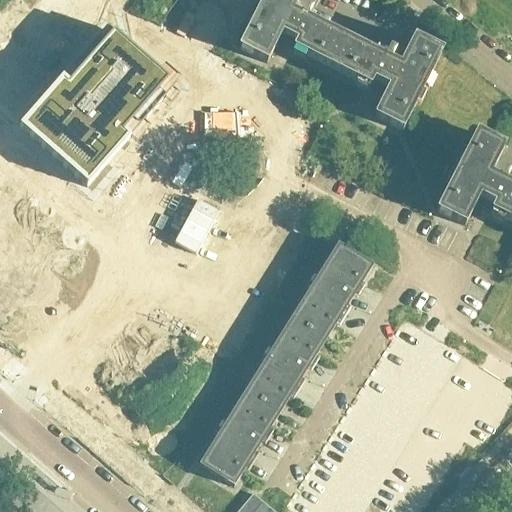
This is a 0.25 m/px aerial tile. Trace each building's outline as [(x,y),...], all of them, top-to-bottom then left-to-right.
[(30,0),(18,0),(0,21),(0,34),(10,43),(40,8),(30,0)] [(0,0),(0,21),(18,0),(0,0)] [(30,0),(40,8),(57,23),(36,47),(48,57),(69,34),(81,44),(85,39),(97,50),(127,16),(145,32),(153,23),(138,10),(147,0),(30,0)] [(161,0),(147,0),(138,10),(153,23),(173,41),(188,23),(161,0)] [(194,0),(161,0),(188,23),(202,7),(194,0)] [(40,8),(10,43),(27,58),(36,47),(57,23),(40,8)] [(31,127),(21,139),(77,188),(87,176),(93,181),(114,157),(108,152),(117,142),(123,147),(134,135),(170,94),(108,40),(97,52),(92,47),(26,122),(31,127)] [(47,98),(49,83),(26,79),(24,94),(47,98)] [(74,258),(0,193),(0,333),(5,338),(74,258)] [(511,227),(497,245),(511,258),(511,227)] [(353,296),(370,268),(337,247),(319,275),(353,296)] [(336,323),(353,296),(319,275),(302,302),(336,323)] [(319,350),(334,325),(336,323),(302,302),(285,329),(319,350)] [(302,378),(319,350),(285,329),(268,357),(302,378)] [(284,405),(302,378),(268,357),(251,384),(284,405)] [(267,433),(284,405),(251,384),(234,412),(267,433)] [(250,460),(267,433),(234,412),(217,439),(250,460)] [(233,488),(250,460),(217,439),(199,467),(233,488)] [(273,511),(253,495),(238,511),(273,511)]
